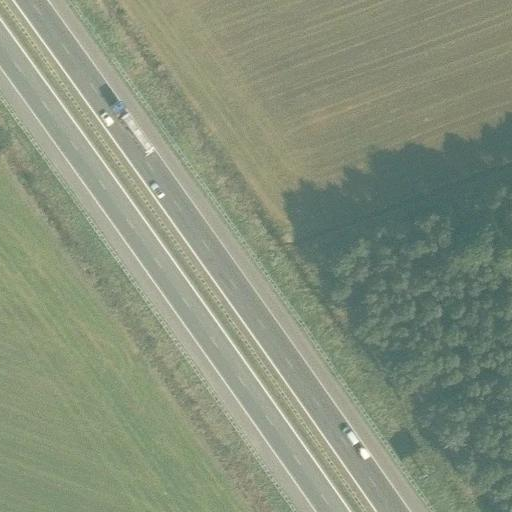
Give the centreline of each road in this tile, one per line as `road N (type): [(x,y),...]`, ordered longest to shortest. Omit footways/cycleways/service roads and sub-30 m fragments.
road 1 (motorway): [(388,511),(27,0)]
road 2 (motorway): [(0,47),(330,511)]
